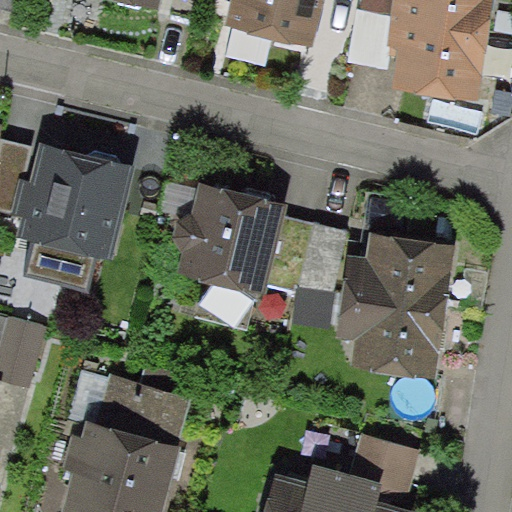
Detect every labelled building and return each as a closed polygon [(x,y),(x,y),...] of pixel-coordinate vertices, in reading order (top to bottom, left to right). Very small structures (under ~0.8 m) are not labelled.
[(225,0),(222,13),(307,35),(315,0),(225,0)] [(473,87),(485,0),(407,0),(397,76),(473,87)] [(125,165),(44,146),(26,225),(49,230),(41,263),(99,276),(125,165)] [(346,228),(202,192),(186,257),(331,293),(346,228)] [(429,366),(448,242),(366,230),(346,353),(429,366)] [(113,511),(151,511),(184,399),(99,375),(64,498),(113,511)] [(277,475),(267,511),(410,511),(411,511),(378,502),(381,490),(403,496),(417,445),(359,430),(347,474),(308,463),(303,482),(277,475)]
